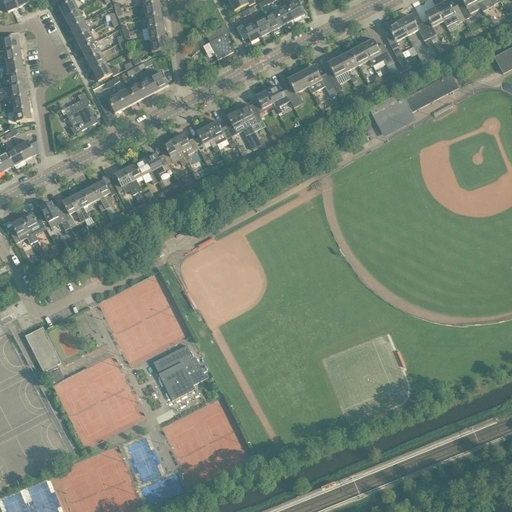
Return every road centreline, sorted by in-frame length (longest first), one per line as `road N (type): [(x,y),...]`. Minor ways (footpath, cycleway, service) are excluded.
road 1 (residential): [(58,170),(40,94),(57,77),(34,24),(0,29)]
road 2 (tertiary): [(193,100),(58,170)]
road 3 (tertiary): [(327,30),(193,100)]
